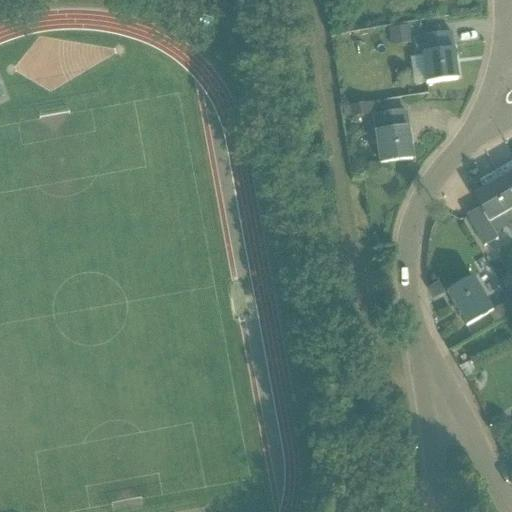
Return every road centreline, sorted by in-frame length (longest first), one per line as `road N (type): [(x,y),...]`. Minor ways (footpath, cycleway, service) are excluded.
road 1 (track): [(407,283),(362,292),(305,0)]
road 2 (residential): [(442,411),(415,329),(407,256),(424,191),(479,134)]
road 3 (residential): [(510,511),(465,432),(442,411)]
road 4 (track): [(362,292),(372,341),(388,366),(429,372)]
